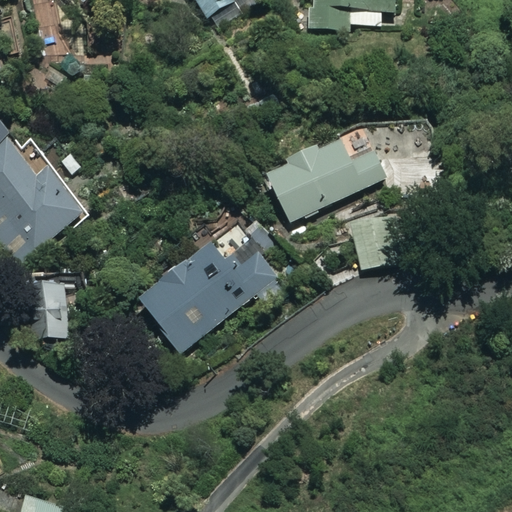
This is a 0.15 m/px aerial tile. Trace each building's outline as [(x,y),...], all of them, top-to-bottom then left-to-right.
[(0,0),(0,30),(9,29),(3,0),(0,0)] [(236,0),(197,0),(211,22),(236,7),(233,3),(236,0)] [(402,0),(319,0),(316,32),(351,35),(352,27),(383,30),(385,16),(401,17),(402,0)] [(392,181),(369,133),(273,180),(296,228),(392,181)] [(44,187),(16,148),(0,159),(0,209),(3,213),(0,214),(0,246),(17,270),(89,218),(59,176),(44,187)] [(414,269),(409,229),(362,236),(368,276),(414,269)] [(230,266),(218,251),(146,305),(184,356),(281,283),(254,248),(230,266)] [(78,343),(77,279),(36,279),(36,343),(78,343)] [(65,511),(30,500),(26,511),(65,511)]
